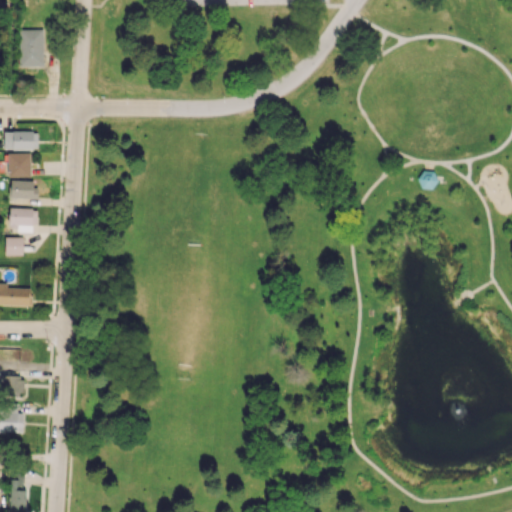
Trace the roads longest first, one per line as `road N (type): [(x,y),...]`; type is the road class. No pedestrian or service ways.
road 1 (residential): [(78,107),(56,511)]
road 2 (residential): [(356,0),(302,70),(252,100),(78,107)]
